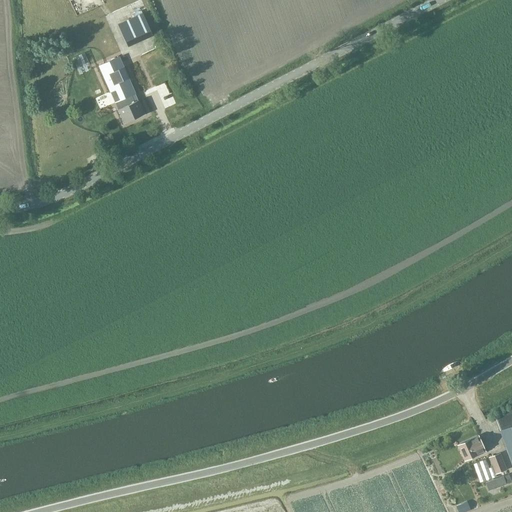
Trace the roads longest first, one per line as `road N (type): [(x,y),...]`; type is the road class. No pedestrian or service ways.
road 1 (unclassified): [(35,511),(356,430),(416,410),(511,360)]
road 2 (unclassified): [(0,209),(87,183),(438,0)]
road 3 (track): [(108,22),(165,140)]
